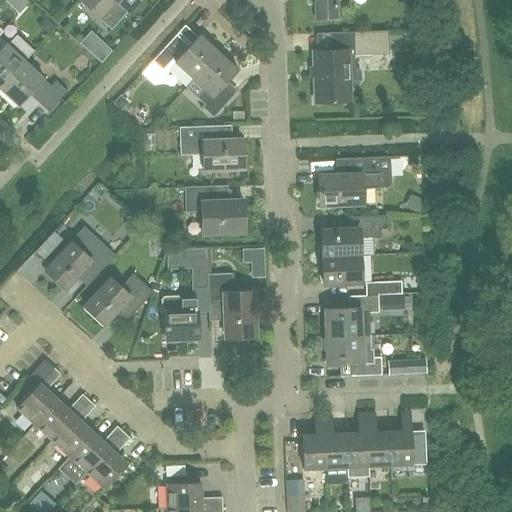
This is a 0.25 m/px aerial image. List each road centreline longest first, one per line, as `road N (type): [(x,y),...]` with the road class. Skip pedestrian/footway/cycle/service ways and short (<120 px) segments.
road 1 (residential): [(255,0),(278,46),(289,366),(263,399)]
road 2 (residential): [(244,447),(170,448),(0,292)]
road 3 (residential): [(263,399),(428,393)]
